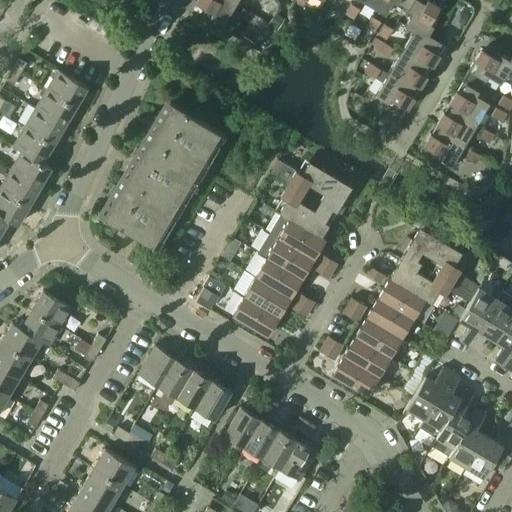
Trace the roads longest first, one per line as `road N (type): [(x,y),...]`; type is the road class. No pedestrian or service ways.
road 1 (residential): [(165,0),(56,235)]
road 2 (residential): [(43,476),(146,296)]
road 3 (residential): [(278,378),(363,239)]
road 4 (residential): [(146,296),(278,378)]
